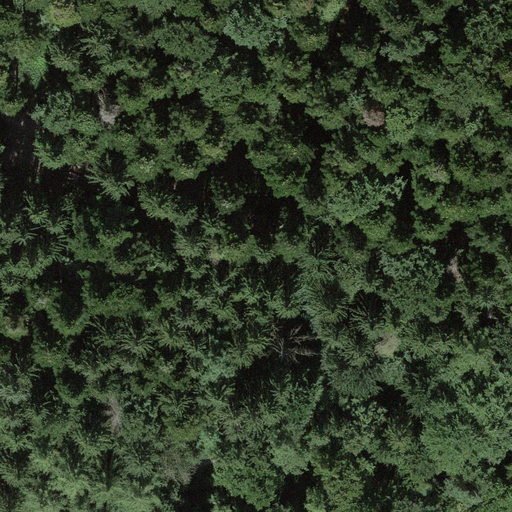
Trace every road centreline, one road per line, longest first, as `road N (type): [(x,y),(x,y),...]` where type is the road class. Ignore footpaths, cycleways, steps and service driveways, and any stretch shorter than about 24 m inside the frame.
road 1 (track): [(511,292),(0,86)]
road 2 (track): [(117,511),(511,336)]
road 3 (track): [(142,145),(0,177)]
